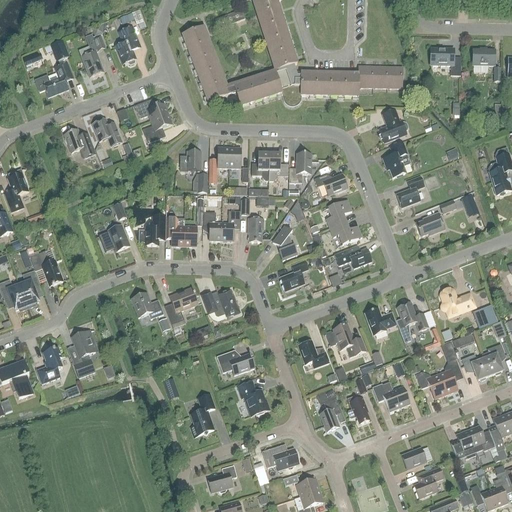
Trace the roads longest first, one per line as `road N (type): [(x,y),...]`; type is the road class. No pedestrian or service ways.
road 1 (residential): [(403,279),(350,144),(323,132),(198,125),(173,72)]
road 2 (residential): [(269,328),(242,274),(150,269),(81,294),(54,324),(0,345)]
road 3 (residential): [(2,139),(173,72)]
road 4 (residential): [(192,511),(183,476),(193,461),(300,424)]
road 5 (residential): [(376,445),(511,391)]
road 6 (residential): [(269,328),(403,279)]
road 7 (residential): [(511,30),(417,28),(408,0)]
